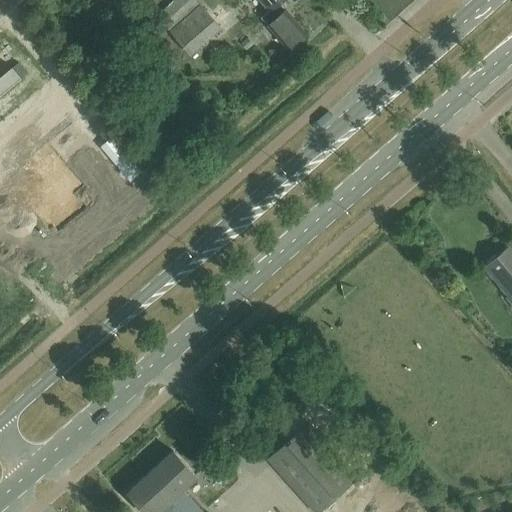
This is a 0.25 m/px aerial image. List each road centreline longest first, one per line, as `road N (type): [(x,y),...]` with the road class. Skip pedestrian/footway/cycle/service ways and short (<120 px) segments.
road 1 (primary): [(0,500),(511,52)]
road 2 (primary): [(486,0),(0,423)]
